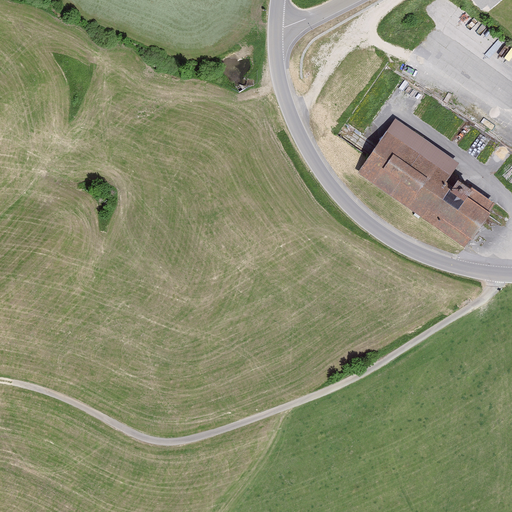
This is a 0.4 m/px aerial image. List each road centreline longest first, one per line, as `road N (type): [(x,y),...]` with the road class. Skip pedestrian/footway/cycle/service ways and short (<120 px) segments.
road 1 (secondary): [(511,274),(435,260),(386,237),(349,205),(294,121),(275,25)]
road 2 (track): [(294,121),(351,34),(396,0)]
